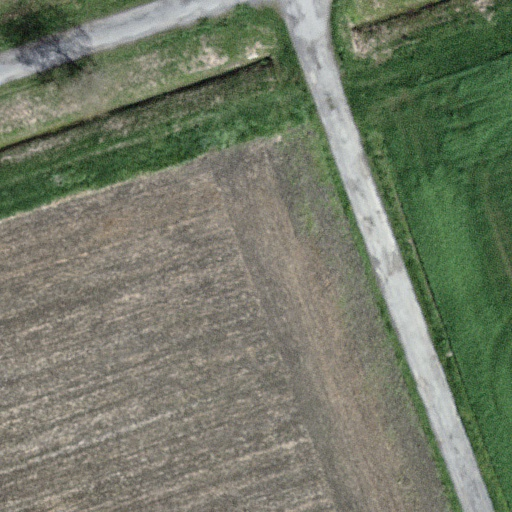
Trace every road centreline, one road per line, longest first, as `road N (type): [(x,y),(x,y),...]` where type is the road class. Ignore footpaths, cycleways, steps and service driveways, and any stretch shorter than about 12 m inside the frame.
road 1 (track): [(493,511),(307,0)]
road 2 (track): [(201,0),(0,67)]
